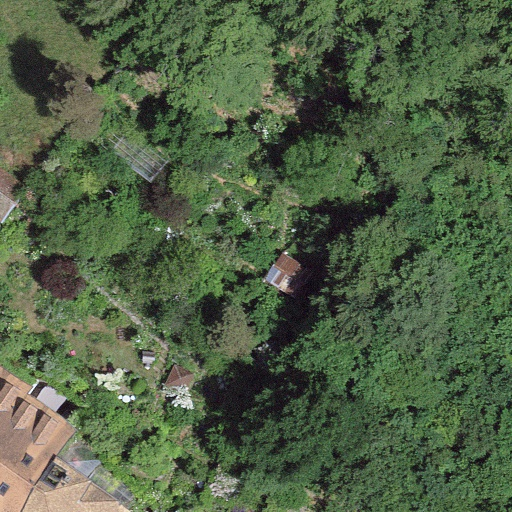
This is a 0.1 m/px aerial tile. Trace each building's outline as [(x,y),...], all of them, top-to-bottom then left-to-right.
[(25,196),(0,175),(0,227),(25,196)] [(312,276),(283,259),(266,287),(295,304),(312,276)] [(193,377),(176,370),(168,389),(185,396),(193,377)] [(0,511),(60,511),(84,477),(101,452),(0,385),(0,511)] [(144,511),(84,477),(60,511),(144,511)]
